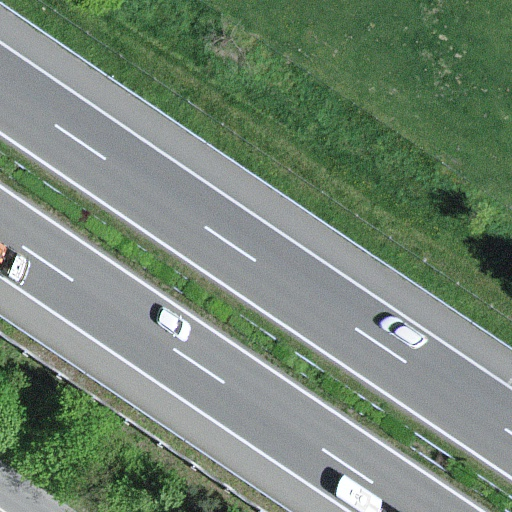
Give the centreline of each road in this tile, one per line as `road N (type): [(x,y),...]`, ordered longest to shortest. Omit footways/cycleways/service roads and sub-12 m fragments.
road 1 (motorway): [(511,432),(0,85)]
road 2 (motorway): [(0,230),(418,511)]
